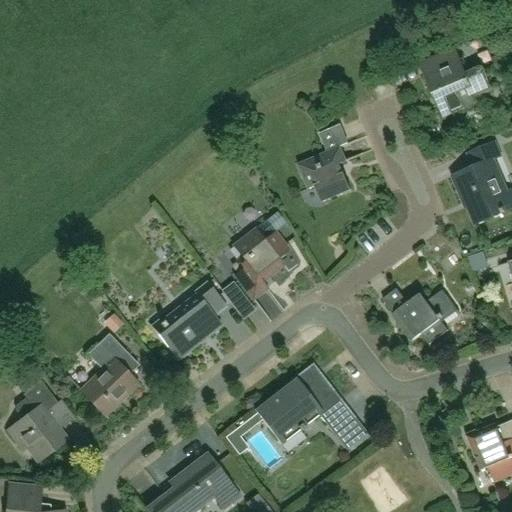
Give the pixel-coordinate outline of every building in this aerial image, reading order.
[(472,96),(488,89),(479,69),(464,75),(453,49),(419,64),(432,94),(437,92),(447,113),(442,116),(442,117),(475,102),(472,96)] [(342,123),(324,130),(331,147),(349,140),(342,123)] [(502,214),(511,209),(511,190),(501,195),(486,162),(500,156),(494,142),(467,154),(473,167),(452,177),(461,197),(462,196),(474,222),(501,210),(502,214)] [(340,164),(347,161),(340,146),(298,165),(309,190),(315,187),(321,203),(351,190),(340,164)] [(254,229),(232,246),(240,257),(234,262),(241,270),(233,276),(252,300),(267,289),(262,283),(283,267),(277,259),(288,250),(275,233),(286,224),(277,213),(255,230),(254,229)] [(212,316),(224,306),(207,284),(194,295),(195,296),(152,331),(176,360),(219,325),(212,316)] [(441,322),(457,311),(442,291),(426,302),(420,294),(407,304),(397,289),(383,300),(393,314),(392,315),(412,342),(421,335),(429,346),(448,332),(441,322)] [(116,313),(106,321),(115,331),(124,324),(116,313)] [(239,328),(231,317),(224,322),(241,345),(254,335),(245,323),(239,328)] [(104,418),(136,386),(120,369),(131,359),(107,334),(86,355),(101,370),(78,392),(104,418)] [(318,416),(333,436),(354,420),(312,365),(292,380),(293,380),(253,412),(280,446),(318,416)] [(36,462),(66,439),(45,412),(56,403),(39,382),(21,396),(24,399),(14,407),(14,412),(21,422),(7,433),(21,450),(25,448),(36,462)] [(500,479),(511,473),(511,422),(511,420),(497,426),(495,422),(465,435),(479,470),(493,464),(500,479)] [(175,491),(173,488),(145,510),(146,511),(193,511),(212,498),(222,510),(239,497),(206,455),(175,479),(181,487),(175,491)] [(47,511),(46,507),(39,506),(40,489),(7,486),(5,511),(47,511)] [(511,494),(502,499),(507,511),(508,511),(511,510),(511,494)]
